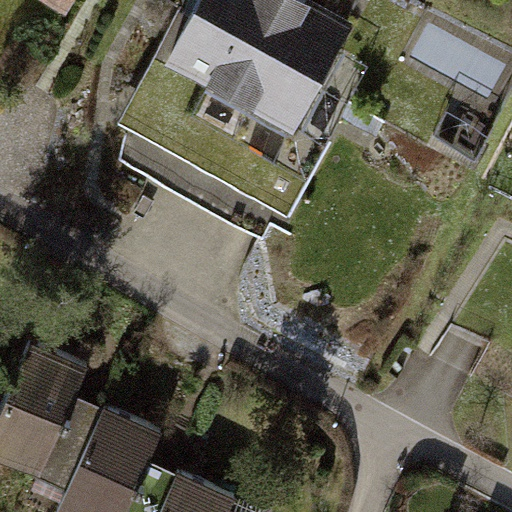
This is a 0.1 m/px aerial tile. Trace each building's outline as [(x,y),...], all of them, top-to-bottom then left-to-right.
[(73,0),(32,0),(65,16),(73,0)] [(364,24),(319,0),(199,0),(167,61),(305,134),(364,24)] [(88,361),(31,335),(0,406),(0,448),(41,467),(88,361)] [(161,426),(104,402),(58,508),(67,511),(123,511),(134,487),(140,489),(144,481),(138,478),(161,426)] [(225,511),(234,491),(178,467),(158,511),(225,511)]
